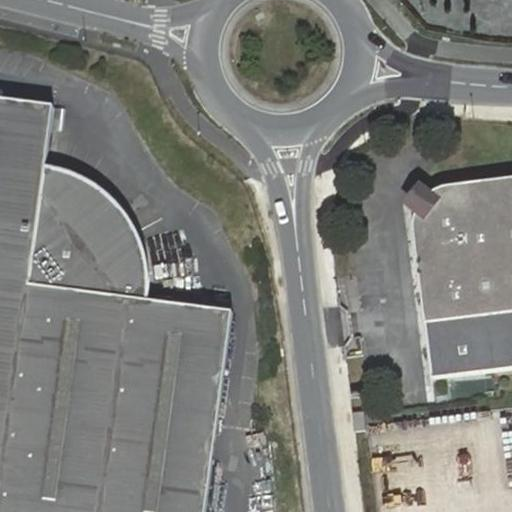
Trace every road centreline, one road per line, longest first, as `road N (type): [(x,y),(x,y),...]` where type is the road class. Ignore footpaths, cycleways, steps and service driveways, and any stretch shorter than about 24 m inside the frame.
road 1 (unknown): [(229,511),(230,327),(208,258),(96,122),(50,94),(0,86)]
road 2 (residential): [(333,511),(301,253)]
road 3 (residential): [(244,111),(275,171),(301,253)]
road 4 (residential): [(301,253),(307,168),(322,112)]
